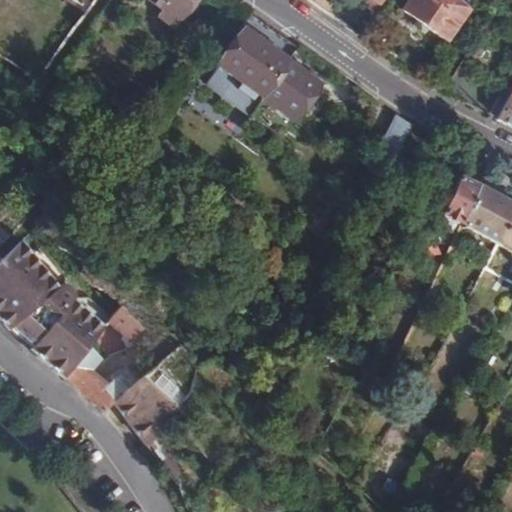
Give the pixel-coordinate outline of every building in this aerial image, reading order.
[(144,0),(161,12),(157,18),(171,28),(191,0),(144,0)] [(410,0),(403,10),(444,40),(467,11),(452,0),(410,0)] [(219,66),(261,97),(287,60),(258,39),(260,36),(250,29),(250,30),(248,31),(247,31),(246,29),(219,66)] [(287,60),(261,97),(292,119),(319,83),(287,60)] [(489,116),(506,86),(509,79),(489,69),(483,80),(457,69),(442,92),(489,116)] [(498,120),(511,93),(511,88),(506,86),(489,116),(498,120)] [(511,93),(498,120),(511,126),(511,93)] [(388,112),(370,144),(393,156),(411,124),(388,112)] [(447,152),(425,140),(413,163),(436,174),(447,152)] [(460,224),(478,187),(460,177),(441,214),(460,224)] [(498,244),(511,216),(511,207),(478,187),(460,224),(498,244)] [(511,216),(498,244),(511,250),(511,216)] [(67,377),(104,329),(75,303),(77,300),(77,293),(68,286),(64,286),(58,289),(22,244),(0,263),(0,321),(8,332),(13,328),(34,347),(30,351),(63,381),(67,377)] [(123,306),(110,322),(124,335),(137,319),(123,306)] [(115,401),(143,378),(140,361),(132,364),(104,390),(98,385),(133,343),(124,335),(110,322),(104,329),(67,377),(91,399),(104,412),(115,401)] [(143,378),(115,401),(128,421),(147,448),(176,407),(143,378)]
